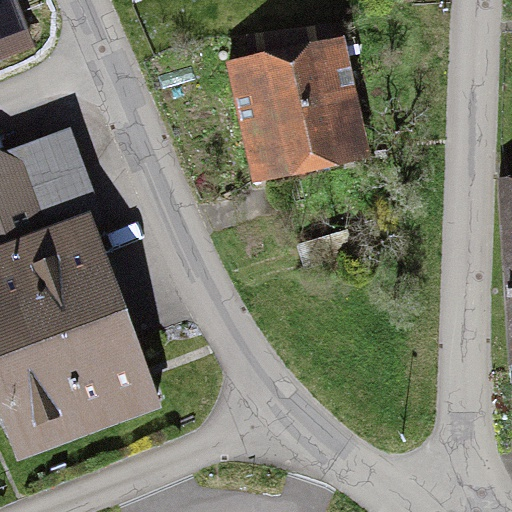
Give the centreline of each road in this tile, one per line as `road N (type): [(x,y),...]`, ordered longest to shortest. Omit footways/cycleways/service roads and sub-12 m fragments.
road 1 (residential): [(466,511),(468,0)]
road 2 (residential): [(104,52),(192,256),(280,405)]
road 3 (residential): [(280,405),(37,511)]
road 4 (residential): [(280,405),(332,453),(428,511)]
